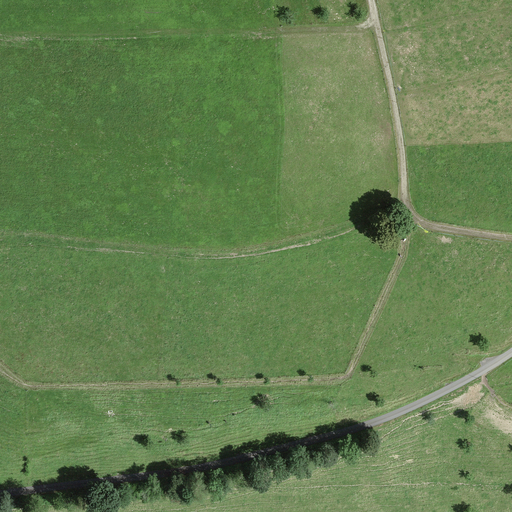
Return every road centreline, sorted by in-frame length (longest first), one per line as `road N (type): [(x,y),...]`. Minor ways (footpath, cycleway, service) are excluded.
road 1 (track): [(0,497),(197,472),(348,436),(427,406),(511,353)]
road 2 (track): [(369,0),(413,219),(511,240)]
